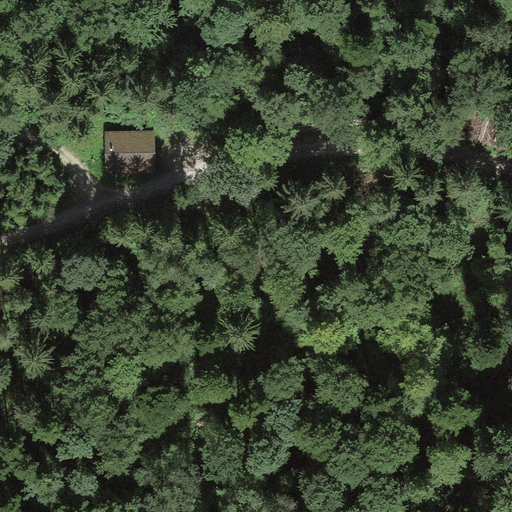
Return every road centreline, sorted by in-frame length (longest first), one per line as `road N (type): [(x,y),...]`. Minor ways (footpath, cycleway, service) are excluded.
road 1 (track): [(101,193),(300,145),(384,141),(511,168)]
road 2 (track): [(0,124),(52,143),(101,193)]
